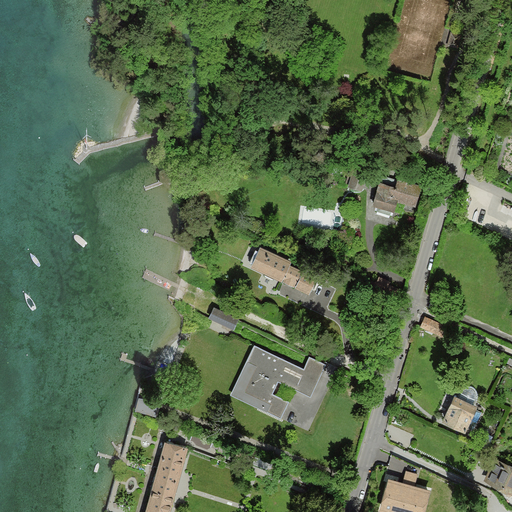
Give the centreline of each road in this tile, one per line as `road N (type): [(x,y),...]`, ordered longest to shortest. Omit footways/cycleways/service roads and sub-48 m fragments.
road 1 (residential): [(502,0),(412,305)]
road 2 (residential): [(412,305),(350,511)]
road 3 (track): [(390,384),(218,300)]
